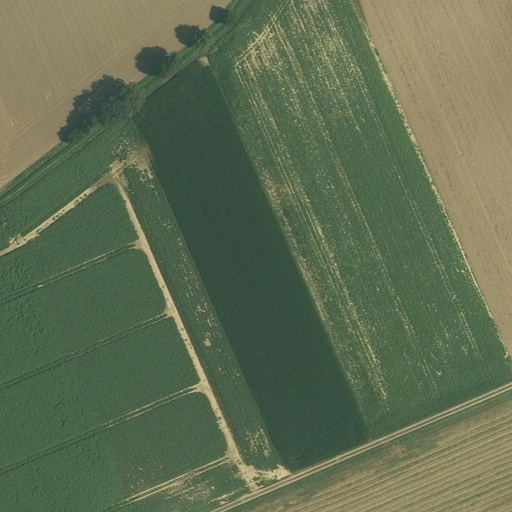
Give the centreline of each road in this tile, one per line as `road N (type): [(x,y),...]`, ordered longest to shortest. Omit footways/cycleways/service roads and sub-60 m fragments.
road 1 (track): [(245,0),(226,28),(0,204)]
road 2 (track): [(235,511),(511,390)]
